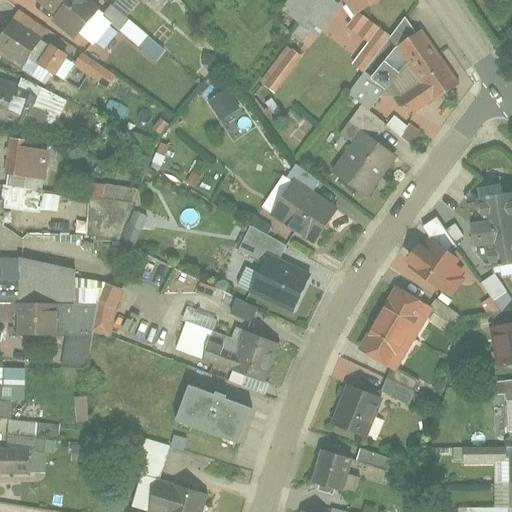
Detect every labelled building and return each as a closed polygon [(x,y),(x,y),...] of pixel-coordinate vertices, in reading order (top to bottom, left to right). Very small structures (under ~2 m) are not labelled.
[(105,11),(89,0),(28,0),(84,40),(105,11)] [(329,0),(313,0),(296,21),(325,46),(350,16),(329,0)] [(394,0),(374,0),(381,9),(394,0)] [(352,34),(366,43),(351,67),(364,74),(389,35),(355,14),(340,38),(347,43),(352,34)] [(73,57),(6,16),(0,25),(0,52),(32,72),(40,59),(63,73),(73,57)] [(467,74),(427,18),(400,37),(439,93),(467,74)] [(273,94),(301,58),(287,47),(258,83),(273,94)] [(80,54),(72,67),(108,88),(116,75),(80,54)] [(0,108),(43,126),(58,92),(40,84),(34,97),(0,82),(0,108)] [(364,119),(380,99),(363,85),(346,105),(364,119)] [(226,88),(207,102),(220,121),(240,108),(226,88)] [(394,114),(385,125),(409,144),(418,133),(394,114)] [(394,154),(358,127),(322,175),(358,202),(394,154)] [(36,179),(37,138),(5,137),(4,179),(36,179)] [(139,176),(113,165),(94,209),(120,221),(139,176)] [(319,245),(341,215),(291,179),(269,209),(319,245)] [(511,219),(511,212),(484,205),(472,250),(502,258),(511,219)] [(408,281),(437,299),(457,265),(436,227),(420,234),(428,247),(408,281)] [(0,256),(0,292),(27,292),(27,340),(61,340),(61,376),(88,376),(88,338),(107,338),(116,289),(58,268),(21,259),(0,256)] [(290,313),(305,282),(263,262),(247,292),(290,313)] [(229,313),(248,322),(255,309),(236,299),(229,313)] [(426,319),(393,300),(361,358),(394,377),(426,319)] [(0,306),(0,324),(6,325),(8,307),(0,306)] [(223,331),(213,358),(265,378),(281,337),(251,325),(245,339),(223,331)] [(365,431),(385,390),(359,376),(338,417),(365,431)] [(240,439),(250,409),(182,385),(172,416),(240,439)] [(0,482),(35,483),(36,422),(3,421),(3,443),(0,443),(0,482)] [(144,438),(134,472),(160,479),(170,446),(144,438)] [(359,461),(328,450),(313,491),(344,502),(359,461)] [(511,511),(511,456),(456,457),(456,473),(493,473),(493,511),(511,511)] [(202,511),(206,499),(163,487),(155,511),(202,511)]
